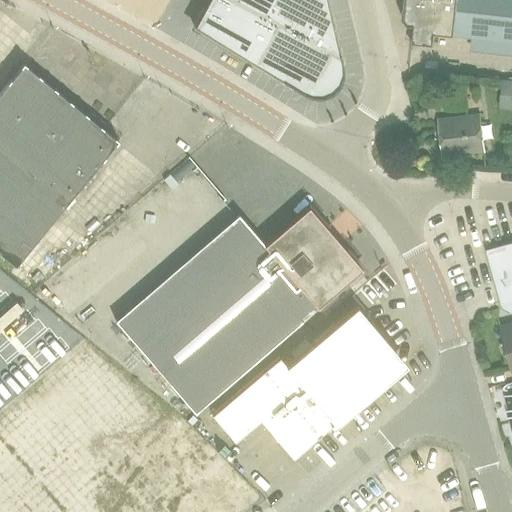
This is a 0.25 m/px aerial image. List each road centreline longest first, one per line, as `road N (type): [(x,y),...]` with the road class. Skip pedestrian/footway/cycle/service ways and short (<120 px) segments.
road 1 (unclassified): [(344,172),(307,139),(53,0)]
road 2 (unclassified): [(299,511),(460,377)]
road 3 (unclassified): [(344,172),(388,92),(371,0)]
road 4 (unclassified): [(460,377),(427,270),(389,213)]
road 5 (unclassified): [(498,511),(460,377)]
road 6 (unclassified): [(389,213),(452,190),(511,194)]
